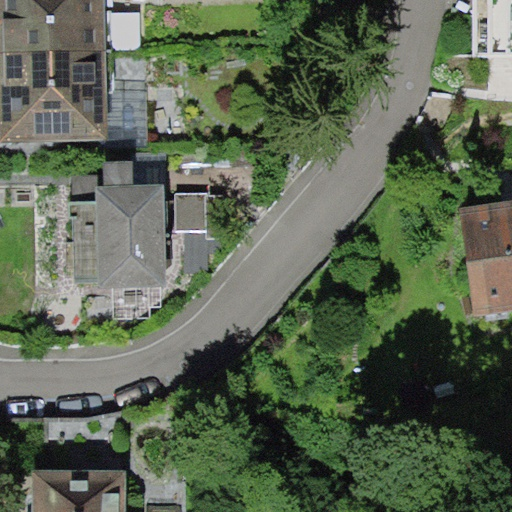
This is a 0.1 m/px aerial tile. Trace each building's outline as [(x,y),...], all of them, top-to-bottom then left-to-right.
[(111,0),(0,0),(0,147),(112,147),(111,0)] [(511,0),(475,0),(476,52),(511,52),(511,0)] [(139,171),(108,171),(106,210),(73,210),(81,290),(170,287),(171,235),(185,233),(186,263),(210,272),(226,252),(227,236),(204,235),(205,194),(137,194),(139,171)] [(511,209),(465,215),(478,316),(511,312),(511,209)] [(128,511),(129,465),(41,465),(40,511),(128,511)]
